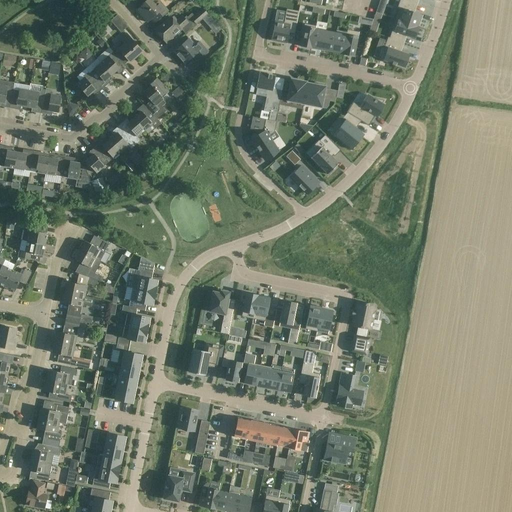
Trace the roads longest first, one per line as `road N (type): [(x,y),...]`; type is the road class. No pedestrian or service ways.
road 1 (residential): [(230,246),(248,274),(348,296),(322,417)]
road 2 (residential): [(411,89),(256,56),(269,0)]
road 3 (residential): [(0,127),(68,140),(160,55)]
road 4 (residential): [(155,383),(322,417)]
road 5 (residential): [(155,383),(171,298),(191,269),(230,246)]
road 6 (residential): [(306,214),(385,139),(411,89)]
road 7 (residential): [(127,509),(155,383)]
road 8 (residential): [(306,214),(245,158),(239,117)]
